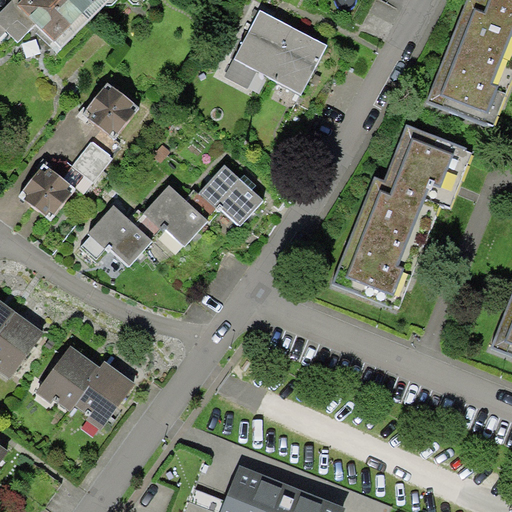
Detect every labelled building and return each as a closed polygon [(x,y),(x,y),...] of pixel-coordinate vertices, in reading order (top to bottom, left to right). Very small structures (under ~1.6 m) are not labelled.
[(2,0),(0,3),(0,59),(55,0),(2,0)] [(511,0),(478,0),(476,7),(464,2),(427,99),(493,124),(511,72),(511,0)] [(327,45),(259,10),(225,76),(250,89),(258,73),(301,95),(327,45)] [(139,107),(107,83),(82,116),(113,140),(139,107)] [(473,154),(404,128),(384,181),(375,178),(335,284),(397,308),(436,203),(452,209),(473,154)] [(113,157),(92,141),(72,166),(94,182),(113,157)] [(77,189),(44,163),(18,196),(51,222),(77,189)] [(263,200),(223,164),(198,192),(219,212),(222,209),(240,226),(263,200)] [(209,220),(169,184),(143,213),(164,231),(166,229),(185,246),(209,220)] [(153,240),(113,205),(88,233),(109,252),(111,250),(129,266),(153,240)] [(511,290),(490,349),(511,357),(511,290)] [(0,332),(15,311),(0,299),(0,332)] [(44,332),(15,311),(0,332),(0,372),(9,379),(44,332)] [(100,368),(70,346),(36,393),(51,403),(54,399),(70,411),(74,405),(100,368)] [(105,362),(100,368),(74,405),(88,415),(86,419),(102,430),(135,383),(105,362)] [(0,461),(8,450),(0,444),(0,461)] [(343,511),(345,508),(239,466),(220,511),(343,511)]
